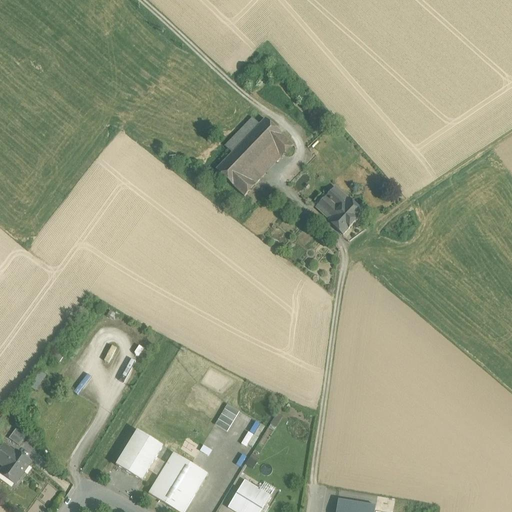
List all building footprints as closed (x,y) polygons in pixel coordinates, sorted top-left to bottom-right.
[(260,126),(253,119),(225,147),(233,154),(217,171),(245,197),(256,186),(255,185),(281,157),(282,158),(293,146),(266,120),(260,126)] [(348,201),(335,189),(326,198),(329,200),(320,211),(330,220),(328,222),(343,236),(364,214),(349,199),(348,201)] [(109,362),(115,348),(111,346),(105,360),(109,362)] [(41,372),(30,388),(35,391),(46,375),(41,372)] [(214,424),(227,431),(239,412),(227,404),(214,424)] [(197,453),(208,435),(164,409),(153,426),(197,453)] [(241,413),(226,439),(244,450),(259,423),(241,413)] [(17,429),(9,439),(19,447),(27,437),(17,429)] [(164,447),(138,432),(116,467),(142,482),(149,472),(157,459),(164,447)] [(15,453),(5,446),(0,452),(0,464),(5,468),(1,474),(16,485),(31,463),(16,452),(15,453)] [(185,511),(208,475),(174,454),(167,465),(157,459),(149,472),(159,478),(149,495),(176,511),(185,511)] [(245,481),(228,509),(233,511),(242,511),(257,488),(245,481)] [(257,488),(242,511),(261,511),(271,497),(260,491),(261,489),(260,488),(259,490),(257,488)] [(375,511),(376,507),(338,501),(336,511),(375,511)]
